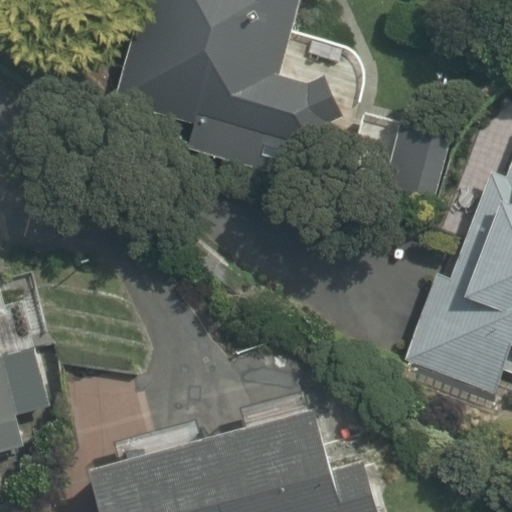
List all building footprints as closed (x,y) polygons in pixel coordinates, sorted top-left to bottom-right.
[(145,0),(117,103),(196,125),(189,151),(314,186),(332,121),(348,111),(329,67),(312,78),(289,72),(309,0),(145,0)] [(459,134),(406,119),(388,184),(441,198),(459,134)] [(441,273),(408,358),(499,394),(510,368),(511,368),(511,171),(511,173),(499,168),(455,278),(441,273)] [(0,446),(21,441),(15,420),(24,418),(21,408),(54,400),(39,342),(8,350),(0,317),(0,446)] [(384,511),(370,457),(338,466),(322,405),(157,449),(154,437),(121,446),(125,461),(100,467),(111,511),(384,511)]
